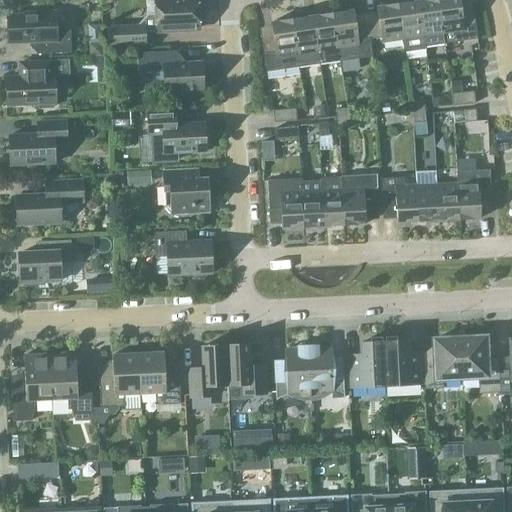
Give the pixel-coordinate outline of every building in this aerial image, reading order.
[(139,26),(109,27),(109,46),(145,45),(145,32),(156,31),(156,32),(182,31),(182,29),(200,28),(198,0),(154,0),(156,15),(148,15),(139,26)] [(445,44),(443,34),(438,0),(427,0),(418,1),(425,47),(445,44)] [(438,0),(443,34),(445,44),(478,39),(472,2),(460,4),(459,0),(438,0)] [(425,49),(425,47),(418,1),(398,4),(403,40),(405,52),(425,49)] [(403,40),(398,4),(377,7),(378,16),(366,17),(368,28),(370,40),(381,38),(382,43),(403,40)] [(354,11),(333,14),(340,61),(373,57),(370,40),(368,28),(366,17),(355,19),(354,11)] [(8,16),(9,43),(41,42),(42,54),(71,53),(71,31),(57,31),(56,13),(25,14),(25,15),(8,16)] [(340,61),(333,14),(312,17),(320,64),(340,61)] [(320,64),(312,17),(292,20),(299,67),(320,64)] [(299,67),(292,20),(271,23),(272,31),(261,33),(267,72),(299,67)] [(96,55),(97,45),(78,43),(77,54),(96,55)] [(175,51),(151,53),(140,53),(141,73),(164,72),(165,93),(203,91),(202,63),(176,64),(175,51)] [(4,91),(4,103),(8,102),(8,106),(39,104),(40,108),(53,108),(53,104),(56,104),(55,79),(69,78),(69,62),(52,63),(52,62),(20,63),(20,77),(7,78),(7,91),(4,91)] [(452,94),(453,106),(476,104),(474,92),(452,94)] [(413,113),(425,111),(424,101),(413,102),(413,113)] [(327,116),(326,105),(314,107),(316,117),(327,116)] [(336,109),(337,120),(349,119),(348,108),(336,109)] [(296,109),(273,111),(274,123),(297,120),(296,109)] [(476,110),(465,111),(466,122),(477,122),(476,110)] [(425,111),(413,113),(414,123),(426,122),(425,111)] [(175,112),(148,113),(149,137),(153,136),(154,162),(177,161),(176,153),(206,151),(206,145),(210,145),(209,129),(205,130),(205,123),(176,125),(175,112)] [(349,119),(337,120),(338,130),(350,129),(349,119)] [(10,136),(11,166),(55,164),(54,142),(67,141),(66,121),(38,122),(38,134),(10,136)] [(298,127),(275,129),(276,141),(299,139),(298,127)] [(457,171),(458,184),(460,220),(480,219),(480,210),(492,210),(490,170),(457,171)] [(197,171),(164,173),(166,207),(172,206),(172,214),(209,212),(207,179),(198,180),(197,171)] [(379,215),(377,179),(377,176),(342,177),(344,226),(365,225),(365,216),(379,215)] [(344,226),(342,177),(321,178),(321,181),(324,226),(344,226)] [(419,222),(417,186),(406,186),(404,178),(381,179),(383,215),(397,215),(397,223),(419,222)] [(16,221),(18,223),(18,225),(61,223),(60,204),(83,202),(82,180),(46,182),(47,195),(17,196),(17,208),(15,210),(14,213),(14,215),(15,218),(16,221)] [(302,192),(301,182),(301,180),(268,181),(270,221),(282,220),(282,228),(303,227),(302,192)] [(324,226),(321,181),(301,182),(302,192),(303,227),(324,226)] [(460,220),(458,184),(437,185),(439,221),(460,220)] [(439,221),(437,185),(417,186),(419,222),(439,221)] [(98,223),(99,252),(114,251),(113,222),(98,223)] [(207,275),(208,273),(212,273),(211,242),(187,243),(186,231),(154,233),(155,258),(167,257),(168,275),(190,274),(192,276),(194,278),(197,279),(199,279),(202,278),(205,277),(207,275)] [(47,242),(48,252),(19,253),(21,283),(61,281),(60,263),(72,263),(71,241),(47,242)] [(501,393),(499,369),(499,361),(487,361),(486,337),(460,338),(462,379),(478,378),(479,394),(501,393)] [(443,379),(462,379),(460,338),(434,340),(435,353),(423,354),(424,390),(444,389),(443,379)] [(501,394),(511,393),(511,340),(510,340),(511,369),(499,369),(501,393),(501,394)] [(384,342),(386,386),(422,384),(421,357),(409,357),(408,341),(384,342)] [(350,388),(386,386),(384,342),(360,343),(361,360),(349,360),(350,388)] [(226,346),(228,386),(228,396),(266,394),(265,366),(251,366),(250,345),(226,346)] [(213,387),(228,386),(226,346),(202,347),(203,369),(189,369),(190,398),(214,397),(213,387)] [(305,401),(310,401),(308,346),(298,346),(298,349),(286,349),(287,361),(275,362),(276,400),(288,395),(292,397),(296,399),(301,400),(305,401)] [(308,346),(310,401),(312,401),(315,400),(319,399),(322,398),(325,397),(327,396),(330,394),(332,393),(344,397),(343,358),(331,359),(330,347),(318,348),(318,346),(308,346)] [(93,414),(91,378),(77,378),(76,353),(61,354),(58,357),(50,357),(52,400),(67,399),(73,415),(93,414)] [(138,354),(140,394),(156,393),(157,405),(181,404),(179,364),(165,365),(164,353),(138,354)] [(112,355),(113,367),(99,368),(101,408),(125,407),(124,395),(140,394),(138,354),(112,355)] [(52,400),(50,357),(42,357),(40,355),(24,356),(26,381),(12,381),(13,422),(32,421),(37,401),(52,400)] [(276,420),(238,420),(239,439),(276,439),(276,420)] [(281,441),(294,441),(293,423),(280,424),(281,441)] [(223,425),(200,425),(200,441),(224,441),(223,425)] [(275,468),(274,447),(261,448),(262,469),(275,468)] [(504,511),(503,489),(466,490),(466,511),(504,511)] [(466,511),(466,490),(430,492),(430,511),(466,511)] [(389,495),(389,511),(426,511),(426,492),(389,495)] [(389,511),(389,495),(371,496),(371,495),(351,496),(352,511),(389,511)] [(311,498),(311,511),(348,511),(348,496),(311,498)] [(311,511),(311,498),(274,500),(274,511),(311,511)] [(231,502),(231,511),(270,511),(270,500),(231,502)] [(231,511),(231,502),(192,504),(191,511),(231,511)]
